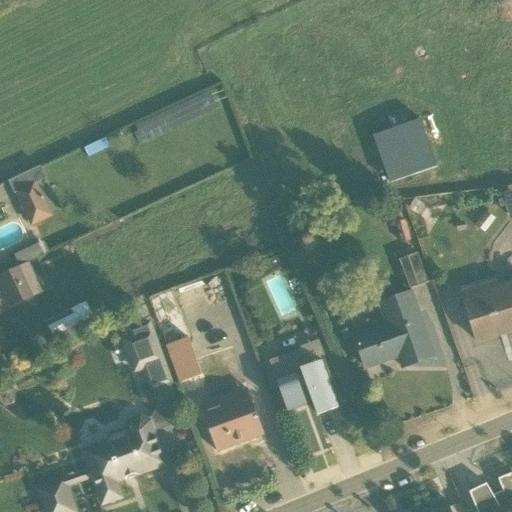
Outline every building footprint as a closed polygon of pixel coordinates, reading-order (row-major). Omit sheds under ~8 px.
[(436,168),(419,120),(373,137),(390,184),(436,168)] [(57,220),(37,178),(12,190),(32,232),(57,220)] [(284,253),(257,266),(262,276),(289,263),(284,253)] [(399,260),(410,290),(427,285),(416,254),(399,260)] [(32,261),(0,277),(0,283),(13,309),(48,292),(32,261)] [(511,282),(460,298),(474,344),(511,332),(511,282)] [(386,323),(352,335),(364,370),(398,359),(402,369),(433,358),(410,290),(379,301),(386,323)] [(164,466),(153,433),(169,428),(179,408),(170,386),(173,385),(165,365),(150,321),(126,329),(129,337),(120,341),(133,375),(141,372),(149,393),(151,393),(156,406),(149,421),(140,416),(126,421),(122,430),(108,435),(104,442),(79,451),(87,471),(63,481),(66,489),(93,480),(102,506),(121,499),(115,483),(137,476),(164,466)] [(187,339),(165,348),(178,384),(201,376),(187,339)] [(340,410),(318,345),(269,362),(289,419),(307,413),(304,405),(312,403),(318,418),(340,410)] [(234,350),(213,357),(220,375),(240,368),(234,350)] [(199,407),(215,454),(265,437),(248,390),(199,407)] [(486,486),(468,493),(475,511),(511,511),(511,475),(498,481),(502,492),(490,497),(486,486)] [(63,481),(36,490),(44,511),(74,511),(66,489),(63,481)] [(450,511),(447,503),(423,511),(450,511)]
